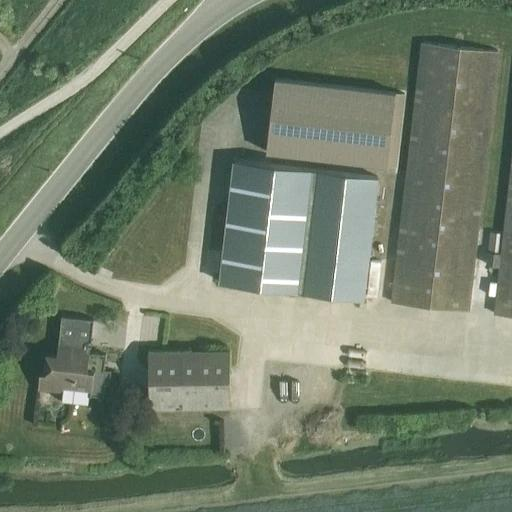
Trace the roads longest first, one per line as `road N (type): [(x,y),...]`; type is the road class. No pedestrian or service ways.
road 1 (secondary): [(0,256),(160,57),(206,12)]
road 2 (unclassified): [(168,0),(94,70),(0,134)]
